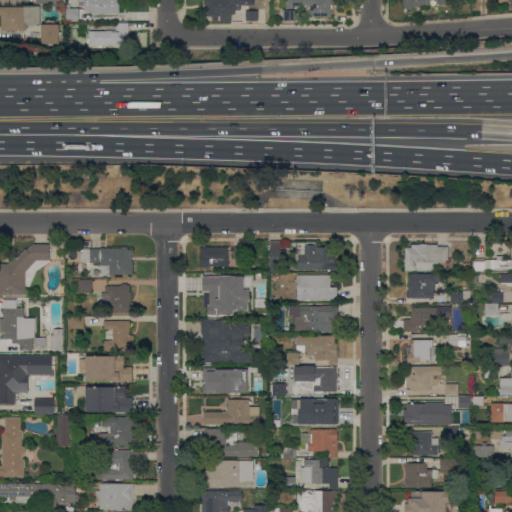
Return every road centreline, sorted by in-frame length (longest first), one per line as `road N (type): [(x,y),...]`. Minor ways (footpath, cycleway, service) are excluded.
road 1 (motorway): [(511,53),(96,76),(1,97)]
road 2 (motorway): [(0,144),(511,164)]
road 3 (motorway): [(0,126),(511,132)]
road 4 (motorway): [(511,92),(0,97)]
road 5 (residential): [(511,224),(0,223)]
road 6 (residential): [(511,22),(370,34),(169,32)]
road 7 (residential): [(366,511),(369,223)]
road 8 (residential): [(170,511),(167,223)]
